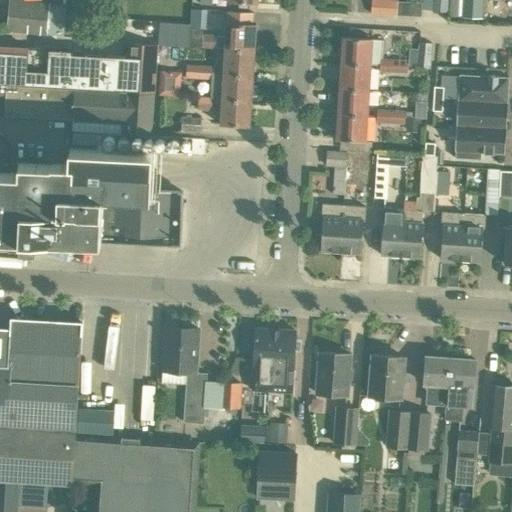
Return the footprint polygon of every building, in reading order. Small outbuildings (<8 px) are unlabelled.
[(12,0),(10,0),(7,31),(45,34),(48,4),(12,0)] [(384,0),(371,0),(370,13),(384,14),(384,0)] [(423,0),(423,11),(449,12),(449,0),(423,0)] [(449,0),(449,18),(461,18),(461,16),(462,16),(463,0),(449,0)] [(463,0),(462,16),(481,18),(482,0),(463,0)] [(188,45),(189,28),(189,23),(159,21),(157,44),(188,46),(188,45)] [(225,49),(225,48),(254,50),(255,24),(227,22),(225,39),(216,38),(215,48),(225,49)] [(201,46),(202,35),(202,28),(189,28),(188,45),(201,46)] [(93,33),(92,44),(117,47),(118,36),(93,33)] [(201,46),(201,47),(215,48),(216,38),(216,35),(202,35),(201,46)] [(342,37),(340,63),(369,65),(371,39),(342,37)] [(127,41),(125,89),(153,91),(156,43),(127,41)] [(409,54),(408,66),(429,68),(431,44),(418,43),(417,55),(409,54)] [(0,82),(30,84),(105,87),(106,65),(58,62),(58,49),(0,45),(0,82)] [(224,63),(223,73),(252,75),(254,50),(225,48),(224,63)] [(379,60),(378,71),(407,73),(407,61),(379,60)] [(186,65),(185,76),(213,78),(223,79),(223,73),(224,63),(213,63),(213,67),(186,65)] [(340,63),(339,88),(368,90),(369,65),(340,63)] [(213,78),(212,97),(222,98),(221,99),(250,101),(252,75),(223,73),(223,79),(213,78)] [(509,77),(508,77),(498,76),(488,75),(487,75),(459,74),(458,99),(507,102),(509,77)] [(0,82),(0,115),(72,119),(123,121),(123,133),(152,134),(154,93),(135,92),(56,86),(30,84),(0,82)] [(434,86),(433,98),(443,98),(444,87),(434,86)] [(339,88),(337,114),(366,116),(368,90),(339,88)] [(198,96),(197,109),(221,110),(221,99),(222,98),(212,97),(198,96)] [(432,110),(442,111),(443,98),(433,98),(432,110)] [(221,99),(221,110),(220,125),(249,127),(250,101),(221,99)] [(506,128),(507,102),(458,99),(456,125),(506,128)] [(415,118),(426,119),(426,118),(427,101),(416,100),(415,118)] [(376,110),(376,116),(375,122),(377,123),(403,124),(404,112),(376,110)] [(337,114),(336,140),(365,142),(365,140),(366,116),(337,114)] [(181,118),(180,130),(199,132),(200,119),(181,118)] [(407,127),(420,128),(420,119),(414,119),(407,119),(407,127)] [(504,154),(506,128),(456,125),(454,151),(455,151),(455,158),(481,160),(481,152),(483,153),(493,154),(493,153),(504,154)] [(424,143),(423,156),(433,156),(434,143),(424,143)] [(326,151),(325,165),(335,166),(333,196),(353,197),(353,185),(343,184),(345,167),(346,153),(326,151)] [(403,209),(399,256),(419,258),(422,224),(421,224),(422,211),(433,212),(434,193),(447,194),(448,172),(435,171),(436,157),(433,156),(423,156),(421,156),(421,162),(418,161),(417,170),(421,170),(419,197),(416,197),(415,202),(403,201),(403,209)] [(0,250),(18,251),(18,255),(34,255),(34,252),(37,237),(202,244),(204,191),(150,188),(151,171),(101,169),(101,175),(73,174),(74,164),(51,163),(16,162),(16,172),(0,171),(0,250)] [(484,168),(482,208),(488,209),(488,212),(496,212),(497,194),(498,169),(484,168)] [(498,169),(497,194),(510,195),(510,188),(511,186),(511,170),(503,169),(498,169)] [(372,172),(370,197),(383,198),(385,173),(372,172)] [(471,178),(456,177),(455,203),(471,203),(471,178)] [(322,217),(320,250),(340,252),(343,205),(321,203),(320,217),(322,217)] [(343,205),(340,252),(359,253),(362,220),(364,220),(365,207),(343,205)] [(382,222),(379,255),(399,256),(403,209),(381,208),(380,221),(382,222)] [(442,226),(439,259),(459,261),(463,214),(441,212),(440,226),(442,226)] [(463,214),(459,261),(479,262),(482,229),(484,229),(485,215),(463,214)] [(504,256),(503,263),(511,263),(511,225),(506,225),(505,240),(504,240),(503,256),(504,256)] [(0,426),(75,432),(76,409),(80,346),(82,347),(83,322),(10,317),(7,366),(0,365),(0,426)] [(117,361),(127,362),(128,322),(117,321),(117,361)] [(256,328),(252,390),(269,391),(269,380),(274,380),(275,367),(278,367),(280,329),(256,328)] [(269,380),(269,391),(292,392),(295,330),(280,329),(278,367),(275,367),(274,380),(269,380)] [(168,330),(166,374),(198,375),(200,331),(168,330)] [(320,352),(317,393),(347,395),(350,354),(320,352)] [(373,354),(370,395),(400,398),(403,356),(373,354)] [(426,356),(425,383),(428,383),(427,402),(436,403),(435,418),(446,419),(447,403),(448,392),(451,357),(426,356)] [(451,357),(448,392),(466,393),(466,387),(473,387),(475,359),(451,357)] [(222,382),(221,406),(240,407),(242,383),(222,382)] [(493,426),(490,460),(511,461),(511,386),(493,385),(491,416),(495,416),(494,426),(493,426)] [(211,393),(190,393),(188,425),(209,426),(211,393)] [(447,403),(446,419),(457,419),(458,404),(447,403)] [(337,407),(334,442),(354,444),(357,408),(337,407)] [(114,411),(76,409),(75,432),(112,435),(112,433),(113,412),(114,412),(114,411)] [(391,410),(387,445),(408,448),(410,432),(412,412),(391,410)] [(432,414),(412,412),(408,448),(428,449),(432,414)] [(268,425),(267,442),(288,443),(289,423),(272,423),(271,425),(268,425)] [(267,442),(268,425),(241,424),(240,440),(267,442)] [(0,478),(18,480),(71,483),(75,432),(0,426),(0,478)] [(460,431),(458,452),(477,453),(478,433),(460,431)] [(112,435),(75,432),(71,483),(95,484),(93,511),(193,511),(198,441),(112,436),(112,435)] [(261,451),(259,477),(295,479),(296,453),(261,451)] [(458,452),(455,484),(474,485),(477,453),(458,452)] [(18,480),(0,478),(0,509),(16,511),(18,480)] [(358,511),(359,493),(329,492),(327,511),(358,511)]
